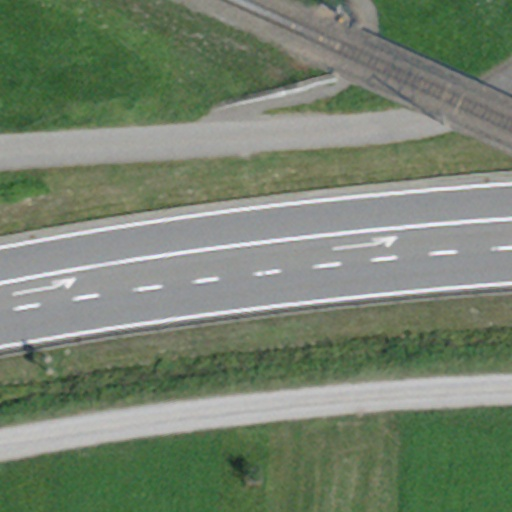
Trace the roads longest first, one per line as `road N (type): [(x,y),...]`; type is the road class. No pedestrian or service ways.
road 1 (track): [(511,84),(472,103),(342,132),(0,152)]
road 2 (primary): [(511,234),(375,241),(0,297)]
road 3 (track): [(511,389),(204,416),(0,449)]
